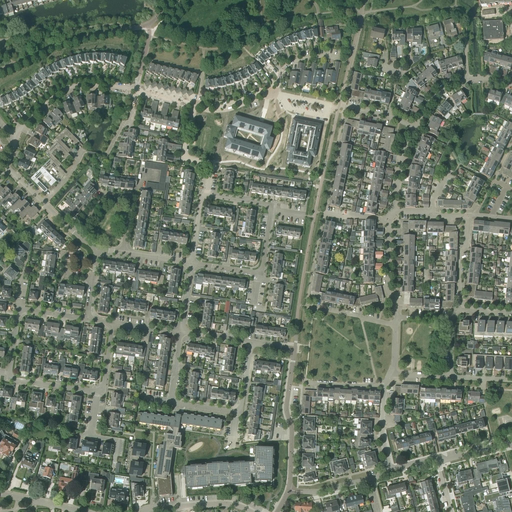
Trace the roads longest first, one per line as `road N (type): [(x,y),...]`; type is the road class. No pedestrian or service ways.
road 1 (residential): [(288,490),(285,410),(294,349),(250,342)]
road 2 (residential): [(6,166),(13,134),(59,91),(79,84),(136,91)]
road 3 (residential): [(19,309),(10,374),(98,391)]
